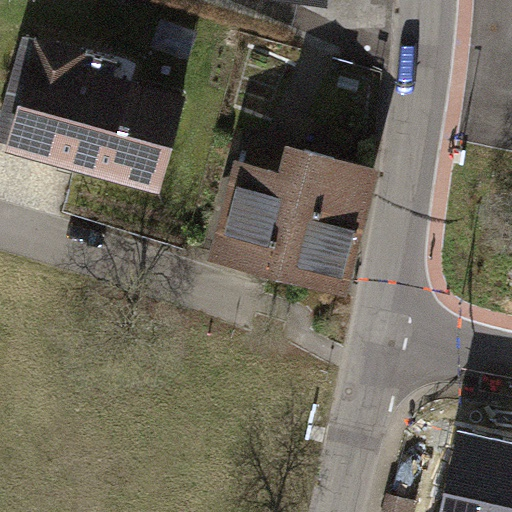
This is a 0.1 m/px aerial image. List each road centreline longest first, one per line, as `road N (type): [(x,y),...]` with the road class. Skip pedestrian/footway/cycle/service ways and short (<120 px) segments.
road 1 (tertiary): [(400,322),(424,119),(424,0)]
road 2 (tertiary): [(350,511),(400,322)]
road 3 (residential): [(0,219),(186,268)]
